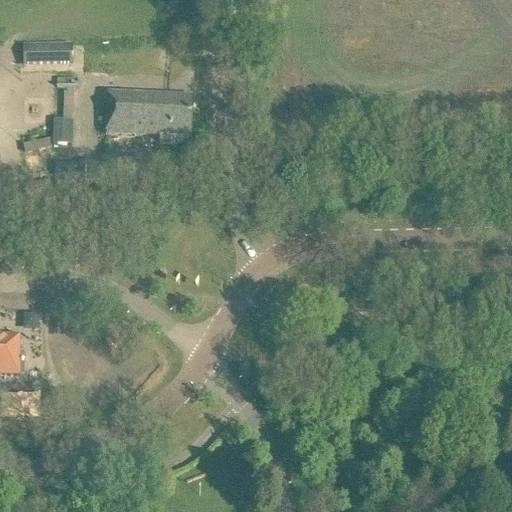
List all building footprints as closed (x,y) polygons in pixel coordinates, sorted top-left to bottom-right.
[(71,50),(23,51),(23,72),(72,71),(71,50)] [(183,99),(108,97),(106,140),(159,142),(159,147),(181,148),(182,134),(190,134),(190,110),(182,110),(183,99)] [(53,125),(53,149),(72,150),(72,148),(73,126),(53,125)] [(50,144),(23,150),(25,159),(51,153),(52,153),(50,144)] [(99,190),(100,168),(79,167),(78,189),(99,190)] [(49,187),(26,191),(28,202),(37,200),(38,205),(47,204),(46,198),(51,197),(49,187)] [(0,340),(0,380),(19,381),(19,376),(23,376),(23,358),(19,358),(19,341),(0,340)]
